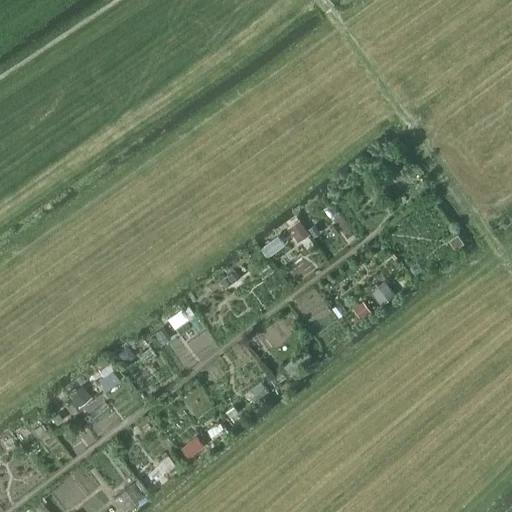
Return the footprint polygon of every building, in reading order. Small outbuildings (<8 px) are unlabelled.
[(399,157),(388,165),(394,173),(405,165),(399,157)] [(300,219),(288,227),(298,242),(310,234),(300,219)] [(315,224),(308,229),(314,237),(321,232),(315,224)] [(457,234),(448,240),(455,250),(464,243),(457,234)] [(234,267),(225,274),(231,283),(240,276),(234,267)] [(222,278),(215,284),(224,297),(231,291),(222,278)] [(387,283),(373,294),(382,305),(396,295),(387,283)] [(364,301),(353,309),(360,319),(371,312),(364,301)] [(180,309),(166,318),(173,328),(187,318),(180,309)] [(162,327),(150,335),(158,346),(170,338),(162,327)] [(299,354),(284,366),(291,376),(307,363),(299,354)] [(81,385),(68,395),(77,407),(91,397),(81,385)] [(234,405),(225,411),(230,418),(239,412),(234,405)] [(56,415),(48,421),(52,428),(60,422),(56,415)] [(220,422),(208,431),(215,440),(227,432),(220,422)] [(40,425),(33,430),(38,437),(45,432),(40,425)] [(12,437),(4,442),(9,450),(17,445),(12,437)] [(137,480),(134,482),(143,494),(155,485),(143,471),(135,478),(137,480)] [(134,482),(125,489),(134,502),(143,495),(143,494),(134,482)] [(125,489),(112,498),(122,511),(135,503),(134,502),(125,489)]
